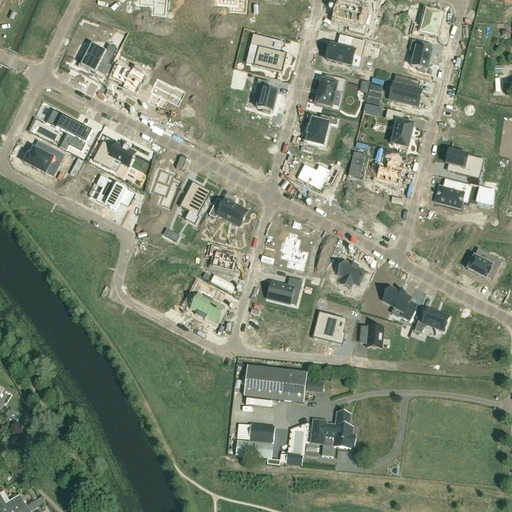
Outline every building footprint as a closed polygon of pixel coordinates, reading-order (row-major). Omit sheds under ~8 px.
[(140,0),(140,6),(154,7),(153,15),(165,17),(166,0),(140,0)] [(177,0),(178,2),(187,3),(187,7),(201,8),(200,12),(208,13),(209,0),(177,0)] [(215,0),(215,1),(217,1),(217,5),(230,6),(230,12),(245,14),(246,0),(215,0)] [(338,17),(337,22),(343,23),(350,25),(348,33),(350,33),(365,37),(367,29),(367,28),(362,27),(366,14),(366,13),(341,7),(339,14),(338,14),(338,16),(338,17)] [(415,27),(412,37),(424,40),(425,34),(436,37),(441,17),(439,16),(440,14),(433,12),(432,14),(427,13),(423,29),(415,27)] [(116,33),(112,42),(119,46),(124,37),(116,33)] [(283,75),(287,55),(271,51),(273,41),(253,36),(251,47),(258,49),(253,67),(283,75)] [(331,47),(327,62),(352,68),(354,59),(361,60),(366,43),(352,40),(349,52),(331,47)] [(422,50),(424,44),(412,42),(410,53),(415,54),(412,68),(417,70),(417,72),(425,74),(425,72),(427,72),(432,53),(430,52),(422,50)] [(84,57),(79,68),(89,73),(90,72),(95,75),(102,63),(109,66),(117,51),(109,46),(106,53),(92,46),(86,58),(84,57)] [(195,61),(192,67),(198,70),(200,64),(195,61)] [(119,66),(112,79),(125,85),(122,91),(134,97),(141,85),(143,85),(146,79),(144,78),(145,77),(133,70),(131,73),(119,66)] [(395,77),(393,86),(399,87),(395,102),(419,108),(422,92),(409,89),(411,81),(395,77)] [(152,94),(147,104),(163,112),(168,102),(178,108),(186,93),(174,87),(174,88),(157,79),(150,93),(152,94)] [(322,82),(316,105),(332,109),(336,93),(342,95),(346,82),(334,79),(333,85),(322,82)] [(270,84),(258,81),(255,94),(261,96),(257,110),(263,111),(262,113),(270,115),(270,113),(273,114),(278,94),(268,92),(270,84)] [(363,83),(360,93),(367,95),(369,85),(363,83)] [(371,87),(366,105),(378,108),(383,90),(371,87)] [(52,111),(45,124),(72,138),(68,146),(80,153),(91,131),(52,111)] [(388,112),(386,120),(397,123),(392,145),(391,146),(392,146),(408,150),(407,150),(408,150),(409,149),(408,149),(410,141),(412,135),(414,127),(414,126),(413,126),(402,124),(404,116),(388,112)] [(457,119),(453,134),(479,140),(482,126),(486,127),(488,119),(467,114),(465,121),(457,119)] [(242,132),(233,149),(255,160),(266,139),(253,132),(259,120),(241,116),(235,128),(242,132)] [(309,136),(307,144),(309,145),(308,147),(317,149),(318,147),(323,148),(329,126),(337,128),(338,121),(321,117),(319,123),(313,121),(311,129),(310,129),(309,130),(310,131),(309,135),(308,134),(308,136),(309,136)] [(502,134),(501,154),(509,154),(508,154),(509,135),(510,135),(510,134),(502,134)] [(103,145),(93,162),(110,171),(115,161),(122,165),(129,168),(136,154),(129,151),(124,148),(116,144),(113,150),(103,145)] [(362,159),(363,155),(365,147),(357,145),(354,157),(362,159)] [(29,156),(24,164),(46,175),(52,163),(60,167),(65,157),(47,148),(44,155),(34,150),(31,157),(29,156)] [(449,152),(446,165),(458,168),(456,175),(479,181),(482,169),(468,166),(470,157),(449,152)] [(377,181),(399,186),(402,173),(397,171),(397,168),(399,160),(386,156),(383,168),(380,167),(377,181)] [(305,166),(297,180),(306,185),(305,186),(311,189),(312,188),(320,192),(325,184),(331,187),(339,172),(332,169),(330,173),(319,167),(317,172),(305,166)] [(153,188),(151,192),(162,197),(159,205),(170,210),(180,183),(173,181),(175,175),(160,169),(152,188),(153,188)] [(103,190),(97,202),(110,209),(110,210),(116,213),(120,205),(122,201),(130,206),(136,196),(127,191),(101,178),(101,179),(97,187),(103,190)] [(193,184),(180,209),(189,214),(190,214),(189,216),(198,220),(198,219),(207,203),(206,203),(211,194),(203,190),(202,191),(200,189),(201,188),(193,184)] [(436,203),(436,204),(437,204),(456,209),(458,201),(463,202),(467,203),(470,189),(457,185),(455,192),(443,189),(441,188),(440,188),(439,189),(440,189),(436,203)] [(479,197),(493,201),(494,192),(481,188),(479,197)] [(362,192),(360,200),(375,203),(370,223),(381,226),(382,223),(387,225),(389,216),(391,217),(393,209),(391,208),(393,200),(362,192)] [(222,206),(216,203),(209,217),(216,220),(218,217),(240,229),(249,213),(225,201),(224,204),(222,206)] [(157,225),(154,233),(162,236),(164,228),(157,225)] [(169,240),(172,234),(167,231),(164,237),(169,240)] [(282,243),(280,252),(282,253),(280,259),(288,261),(286,268),(303,273),(308,253),(299,251),(301,241),(297,240),(298,236),(288,233),(287,237),(285,237),(284,243),(282,243)] [(432,234),(425,249),(448,261),(455,246),(432,234)] [(212,247),(209,258),(215,259),(212,269),(233,274),(235,264),(233,264),(235,259),(222,256),(223,250),(212,247)] [(138,262),(132,286),(142,289),(141,292),(155,300),(161,289),(150,283),(154,266),(148,264),(149,259),(141,257),(140,262),(138,262)] [(470,261),(466,268),(468,269),(467,271),(486,281),(492,271),(497,273),(503,263),(492,257),(488,265),(474,258),(472,262),(470,261)] [(341,271),(338,277),(343,279),(354,285),(359,288),(362,282),(363,282),(364,280),(363,280),(366,274),(358,270),(359,269),(358,268),(358,269),(354,267),(354,266),(353,267),(345,263),(342,269),(341,271)] [(272,284),(268,300),(290,306),(294,290),(300,292),(303,283),(290,280),(288,288),(272,284)] [(323,280),(321,289),(329,291),(331,282),(323,280)] [(199,297),(191,312),(198,315),(196,318),(205,323),(207,320),(216,325),(222,313),(221,313),(222,310),(215,306),(215,305),(210,302),(215,291),(198,281),(192,293),(199,297)] [(391,290),(384,303),(395,309),(404,313),(401,319),(410,324),(416,313),(407,309),(410,303),(411,300),(404,297),(405,295),(404,294),(400,292),(398,291),(397,293),(391,290)] [(418,322),(414,332),(422,335),(425,326),(444,333),(450,318),(427,310),(422,324),(418,322)] [(248,312),(244,331),(250,333),(254,313),(248,312)] [(313,339),(327,343),(327,341),(332,342),(331,344),(343,347),(346,334),(343,334),(336,332),(339,319),(339,318),(319,313),(313,339)] [(361,327),(360,337),(368,338),(367,346),(367,349),(382,350),(384,329),(361,327)] [(304,404),(308,374),(248,367),(244,397),(304,404)] [(312,434),(311,444),(316,444),(323,445),(333,447),(333,448),(334,448),(348,450),(350,450),(351,447),(354,447),(355,438),(352,437),(352,434),(353,429),(351,428),(349,428),(350,416),(337,414),(336,426),(326,425),(327,423),(314,421),(312,434)] [(251,425),(251,427),(249,441),(273,444),(275,428),(251,425)] [(273,446),(237,442),(236,456),(271,460),(273,446)] [(288,466),(304,468),(305,462),(289,459),(288,466)] [(4,491),(0,493),(0,511),(17,511),(27,506),(20,495),(10,501),(4,491)]
